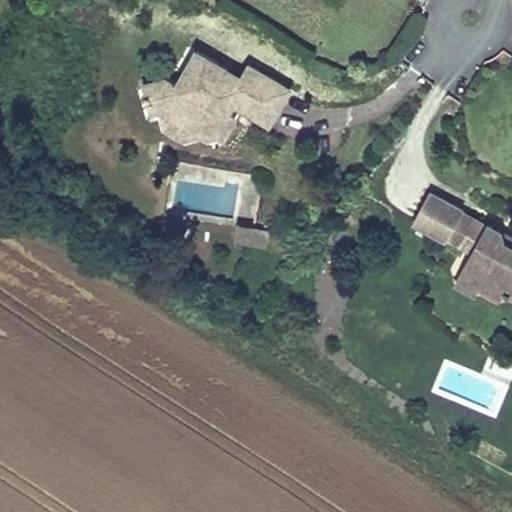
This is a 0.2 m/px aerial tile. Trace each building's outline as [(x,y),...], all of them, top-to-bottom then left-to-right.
[(200,125),(219,136),(224,139),(234,122),(235,120),(235,118),(234,117),(232,116),(228,113),(224,111),(230,102),(234,103),(270,125),(282,104),(276,100),(284,85),(248,65),(242,76),(237,83),(224,75),(228,68),(197,50),(184,74),(185,75),(180,85),(169,78),(145,84),(148,95),(146,96),(148,102),(150,102),(153,112),(159,111),(177,106),(199,118),(200,125)] [(242,76),(228,68),(224,75),(237,83),(242,76)] [(290,89),(284,85),(276,100),(282,104),(290,89)] [(228,113),(234,103),(230,102),(224,111),(228,113)] [(218,138),(219,136),(200,125),(199,118),(177,106),(159,111),(164,129),(185,142),(202,137),(208,141),(218,138)] [(447,240),(462,214),(464,210),(430,192),(414,222),(447,240)] [(470,218),(462,214),(447,240),(456,245),(457,244),(470,218)] [(484,279),(481,285),(503,298),(505,294),(509,297),(511,293),(511,292),(511,247),(504,243),(501,233),(487,225),(486,227),(470,218),(457,244),(472,252),(464,267),(484,279)] [(235,241),(250,244),(253,228),(237,226),(235,241)] [(253,228),(250,244),(267,246),(270,231),(253,228)] [(475,295),(481,285),(484,279),(464,267),(455,284),(475,295)]
